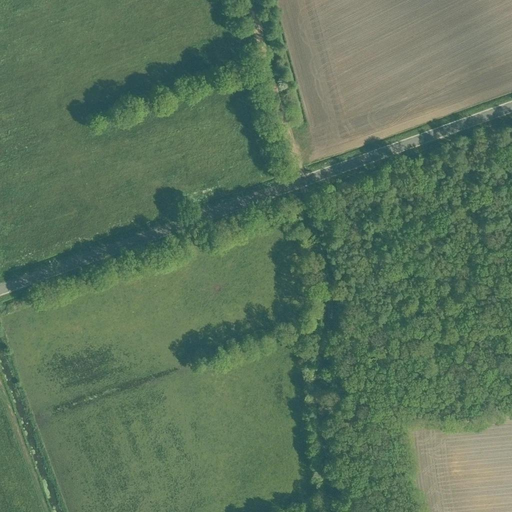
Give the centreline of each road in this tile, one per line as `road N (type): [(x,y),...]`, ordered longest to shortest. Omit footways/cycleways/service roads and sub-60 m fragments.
road 1 (tertiary): [(511,106),(0,288)]
road 2 (track): [(251,0),(323,258),(330,296),(319,358)]
road 3 (track): [(319,358),(333,511)]
